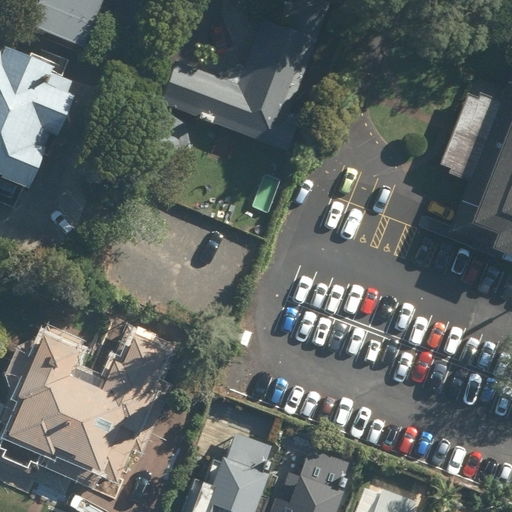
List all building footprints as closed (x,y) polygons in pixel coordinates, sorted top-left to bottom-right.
[(30,0),(20,29),(80,51),(98,0),(30,0)] [(315,42),(263,21),(236,88),(173,62),(157,100),(284,153),(299,117),(286,112),(315,42)] [(511,230),(511,40),(505,38),(492,73),(453,58),(422,141),(461,155),(442,204),(511,230)] [(0,179),(21,188),(65,78),(0,51),(0,179)] [(156,112),(146,116),(143,118),(140,121),(138,125),(137,128),(136,132),(136,136),(136,140),(137,144),(139,147),(141,150),(144,153),(147,155),(151,157),(154,158),(158,159),(162,158),(166,158),(169,156),(173,154),(176,152),(178,149),(180,145),(182,142),(182,138),(183,134),(182,130),(181,127),(179,123),(177,120),(174,117),(171,115),(168,113),(164,112),(160,112),(156,112)] [(42,459),(93,483),(95,478),(113,486),(129,451),(138,455),(161,404),(156,402),(179,353),(123,327),(101,376),(88,371),(74,364),(85,341),(45,323),(34,347),(17,339),(1,374),(8,397),(0,414),(0,461),(34,477),(42,459)] [(257,356),(235,350),(223,393),(245,399),(257,356)] [(246,511),(273,442),(205,416),(168,511),(246,511)] [(293,433),(263,511),(336,511),(358,458),(293,433)] [(417,511),(422,499),(373,480),(360,511),(353,511),(347,510),(346,511),(417,511)]
